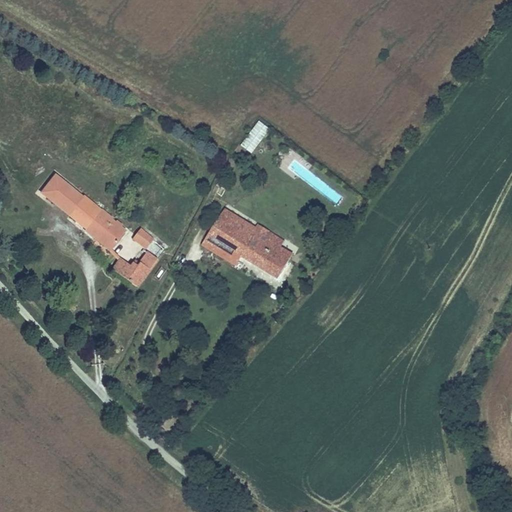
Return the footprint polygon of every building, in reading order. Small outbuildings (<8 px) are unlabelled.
[(240,146),(252,154),(270,129),(258,121),(240,146)] [(48,192),(60,177),(55,174),(40,193),(85,229),(92,221),(82,213),(73,212),(48,192)] [(84,232),(109,252),(126,230),(122,226),(123,225),(117,220),(115,222),(113,219),(112,217),(103,210),(99,208),(85,196),(81,194),(60,177),(48,192),(73,212),(82,213),(92,221),(85,229),(84,232)] [(301,202),(270,178),(256,198),(287,221),(301,202)] [(281,247),(285,241),(259,224),(257,228),(226,209),(203,245),(225,260),(231,250),(242,257),(277,279),(292,255),(281,247)] [(132,239),(146,249),(154,239),(141,228),(132,239)] [(119,257),(112,269),(138,287),(159,260),(147,250),(137,265),(132,262),(129,265),(119,257)] [(235,266),(242,257),(231,250),(225,260),(235,266)]
